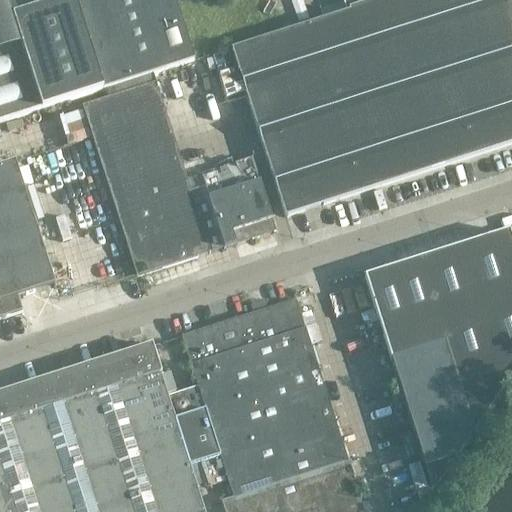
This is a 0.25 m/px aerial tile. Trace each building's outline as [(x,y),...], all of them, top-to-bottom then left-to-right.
[(0,0),(0,125),(42,112),(5,0),(0,0)] [(173,0),(73,0),(33,13),(30,5),(17,10),(13,0),(5,0),(42,112),(194,63),(173,0)] [(511,0),(392,0),(232,51),(285,219),(511,146),(511,0)] [(341,0),(346,14),(391,0),(341,0)] [(82,108),(137,279),(211,255),(224,250),(276,234),(252,161),(187,181),(156,85),(82,108)] [(0,321),(21,315),(16,300),(54,288),(14,165),(0,169),(0,321)] [(511,242),(509,234),(364,280),(431,490),(438,487),(452,467),(451,463),(457,461),(511,381),(511,242)] [(181,339),(197,389),(220,459),(233,501),(222,505),(224,511),(363,511),(296,302),(265,312),(262,309),(256,311),(255,315),(181,339)] [(220,459),(197,389),(167,398),(160,376),(161,375),(152,348),(0,396),(0,511),(203,511),(189,468),(220,459)]
